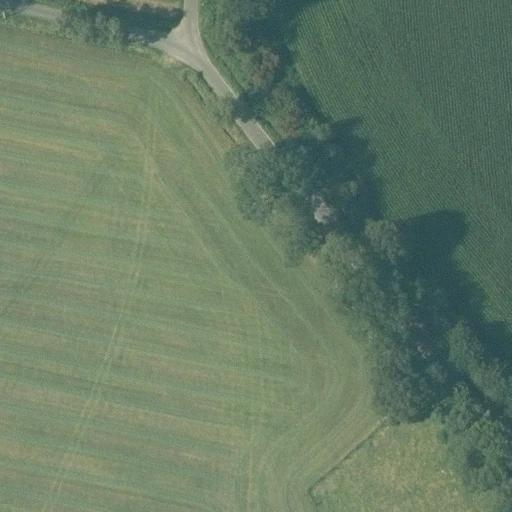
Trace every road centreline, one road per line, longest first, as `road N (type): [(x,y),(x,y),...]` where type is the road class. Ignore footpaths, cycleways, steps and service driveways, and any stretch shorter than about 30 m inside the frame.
road 1 (unclassified): [(185,43),(511,457)]
road 2 (unclassified): [(0,1),(185,43)]
